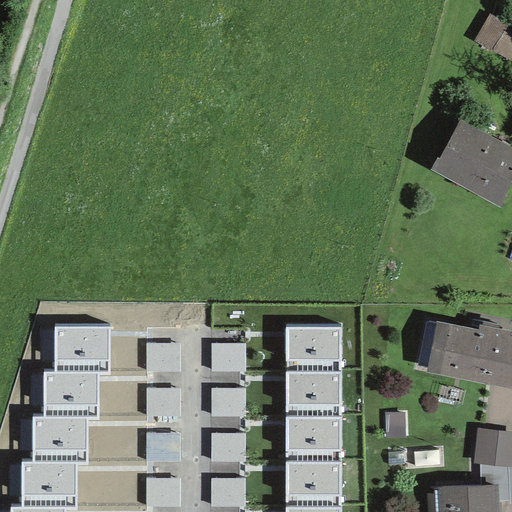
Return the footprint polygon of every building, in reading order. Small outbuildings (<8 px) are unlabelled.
[(489,14),(474,41),(511,61),(511,20),(510,19),(508,23),(489,14)] [(436,158),(429,170),(499,208),(506,196),(511,184),(511,147),(460,119),(438,159),(436,158)] [(426,369),(435,324),(426,322),(417,367),(426,369)] [(477,330),(435,322),(435,324),(426,369),(425,372),(511,389),(511,337),(510,337),(511,332),(499,329),(481,326),(478,325),(477,330)] [(110,327),(53,327),(54,373),(98,373),(110,373),(110,327)] [(340,328),(285,328),(285,373),(340,373),(340,328)] [(180,344),(145,344),(146,372),(180,372),(180,344)] [(244,344),(210,344),(210,372),(244,372),(244,344)] [(54,373),(42,373),(42,418),(87,418),(98,418),(98,373),(54,373)] [(340,373),(285,373),(285,418),(340,418),(340,373)] [(179,389),(145,389),(145,417),(179,417),(179,389)] [(244,389),(210,389),(210,417),(243,417),(244,389)] [(42,418),(31,418),(31,465),(76,465),(87,465),(87,418),(42,418)] [(340,418),(285,418),(285,463),(339,463),(340,418)] [(511,432),(476,428),(472,464),(479,464),(511,467),(511,432)] [(179,434),(145,434),(145,462),(179,462),(179,434)] [(244,434),(209,434),(209,462),(244,462),(244,434)] [(339,463),(285,463),(285,508),(339,509),(339,463)] [(511,467),(479,464),(480,486),(497,485),(498,502),(509,501),(509,505),(511,504),(511,467)] [(31,465),(21,465),(21,508),(65,509),(76,509),(76,465),(31,465)] [(179,479),(146,479),(146,507),(179,507),(179,479)] [(244,479),(211,479),(211,507),(244,507),(244,479)] [(480,486),(432,488),(432,494),(425,494),(426,511),(498,511),(498,502),(497,485),(480,486)]
